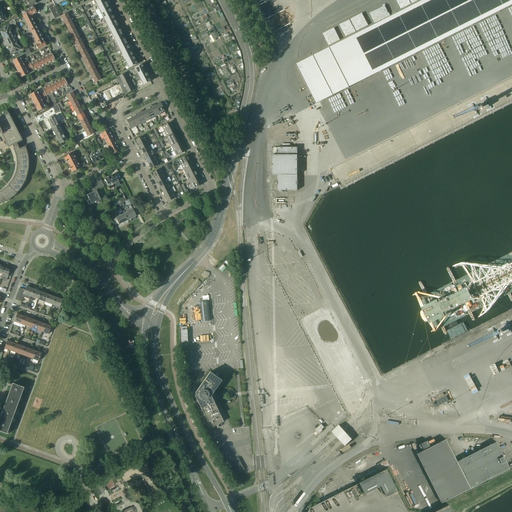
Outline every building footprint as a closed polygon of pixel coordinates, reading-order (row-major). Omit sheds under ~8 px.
[(107,5),(104,0),(96,4),(98,9),(107,5)] [(511,0),(423,0),(297,64),(316,103),(511,3),(511,0)] [(60,14),(55,5),(54,6),(53,5),(52,5),(49,7),(54,17),(55,17),(58,16),(58,15),(60,14)] [(109,9),(107,5),(98,9),(101,13),(109,9)] [(23,11),(23,13),(31,16),(32,15),(36,13),(33,6),(23,11)] [(111,14),(109,9),(101,13),(103,18),(111,14)] [(31,16),(23,13),(22,16),(27,25),(33,22),(31,17),(31,16)] [(61,16),(63,21),(69,18),(67,13),(61,16)] [(11,26),(15,23),(14,20),(18,18),(16,14),(11,17),(13,20),(9,22),(11,26)] [(114,18),(111,14),(103,18),(105,23),(114,18)] [(69,18),(63,21),(66,26),(72,23),(69,18)] [(116,23),(114,18),(105,23),(107,27),(116,23)] [(33,22),(27,25),(29,29),(28,29),(29,31),(36,28),(33,22)] [(72,23),(66,26),(69,31),(75,28),(72,23)] [(118,27),(116,23),(107,27),(110,32),(118,27)] [(0,31),(0,32),(3,39),(12,34),(10,30),(11,29),(9,26),(5,28),(3,29),(0,31)] [(121,32),(118,27),(110,32),(112,36),(121,32)] [(36,28),(29,31),(30,33),(31,33),(33,37),(39,34),(36,28)] [(75,28),(69,31),(71,37),(79,32),(78,30),(76,31),(75,28)] [(21,39),(20,36),(17,32),(12,34),(3,39),(7,46),(15,42),(16,42),(21,39)] [(79,32),(71,37),(74,42),(80,39),(78,35),(80,34),(79,32)] [(123,37),(121,32),(112,36),(114,41),(123,37)] [(39,34),(33,37),(35,41),(34,41),(35,43),(42,40),(39,34)] [(125,41),(123,37),(114,41),(117,45),(125,41)] [(80,39),(74,42),(76,47),(84,43),(83,40),(81,41),(80,39)] [(42,40),(35,43),(36,45),(34,46),(36,50),(45,46),(42,40)] [(128,46),(125,41),(117,45),(119,50),(128,46)] [(7,46),(11,54),(14,52),(15,52),(17,51),(16,51),(21,49),(19,45),(18,46),(16,42),(15,42),(7,46)] [(84,43),(76,47),(79,52),(85,49),(83,46),(85,45),(84,43)] [(130,50),(128,46),(119,50),(121,55),(130,50)] [(85,49),(79,52),(81,57),(88,54),(89,53),(88,50),(86,51),(85,49)] [(132,55),(130,50),(121,55),(124,59),(132,55)] [(46,52),(44,53),(49,63),(55,60),(51,53),(47,54),(46,52)] [(49,63),(44,53),(43,54),(44,56),(40,58),(44,66),(49,63)] [(88,54),(81,57),(84,62),(90,59),(88,54)] [(134,60),(132,55),(124,59),(126,64),(134,60)] [(12,61),(15,66),(23,63),(20,57),(12,61)] [(40,58),(35,61),(39,68),(44,66),(40,58)] [(90,59),(84,62),(87,67),(93,64),(90,59)] [(137,64),(134,60),(126,64),(128,68),(137,64)] [(31,65),(32,67),(33,71),(39,68),(35,61),(30,63),(30,64),(31,65)] [(23,63),(15,66),(18,72),(25,68),(23,63)] [(93,64),(87,67),(89,72),(95,69),(93,64)] [(144,70),(141,64),(134,68),(137,74),(144,70)] [(25,68),(18,72),(20,78),(28,74),(25,68)] [(95,69),(89,72),(92,77),(98,74),(95,69)] [(147,76),(144,70),(137,74),(140,79),(147,76)] [(133,90),(124,73),(116,77),(124,94),(133,90)] [(98,74),(92,77),(94,83),(100,80),(98,74)] [(150,82),(147,76),(140,79),(143,85),(150,82)] [(63,77),(58,80),(62,89),(65,88),(64,87),(67,85),(63,77)] [(58,80),(53,83),(57,90),(60,89),(60,90),(62,89),(58,80)] [(53,83),(48,85),(51,93),(57,90),(53,83)] [(44,92),(46,96),(51,93),(48,85),(42,88),(44,92)] [(29,95),(32,100),(40,96),(37,91),(29,95)] [(72,92),(66,95),(69,101),(75,98),(72,92)] [(340,95),(320,105),(339,141),(346,138),(347,140),(359,134),(340,95)] [(40,96),(32,100),(35,106),(42,102),(40,96)] [(106,97),(98,101),(100,104),(102,108),(105,106),(104,103),(107,102),(106,97)] [(75,98),(69,101),(71,106),(78,103),(75,98)] [(42,102),(35,106),(38,112),(45,108),(42,102)] [(78,103),(71,106),(74,111),(80,108),(78,103)] [(160,103),(155,106),(159,114),(164,112),(160,103)] [(155,106),(150,108),(155,117),(159,114),(155,106)] [(80,108),(74,111),(77,116),(83,113),(80,108)] [(150,108),(145,111),(150,119),(155,117),(150,108)] [(0,132),(1,132),(1,131),(2,131),(3,134),(1,135),(8,148),(12,146),(19,142),(22,140),(6,110),(0,112),(0,132)] [(145,111),(141,113),(145,122),(150,119),(145,111)] [(83,113),(77,116),(79,121),(85,118),(83,113)] [(141,113),(136,116),(140,124),(145,122),(141,113)] [(47,120),(52,129),(59,125),(54,116),(47,120)] [(136,116),(131,118),(135,127),(140,124),(136,116)] [(85,118),(79,121),(82,126),(88,123),(85,118)] [(130,129),(135,127),(131,118),(126,121),(130,129)] [(161,127),(164,132),(172,127),(170,122),(161,127)] [(88,123),(82,126),(84,131),(90,128),(88,123)] [(63,132),(61,128),(60,128),(59,125),(52,129),(55,135),(62,132),(63,132)] [(172,127),(164,132),(166,136),(175,132),(172,127)] [(90,128),(84,131),(87,136),(93,133),(90,128)] [(108,130),(101,133),(104,138),(111,135),(108,130)] [(62,132),(55,135),(60,144),(67,141),(62,132)] [(175,132),(166,136),(169,141),(177,137),(175,132)] [(111,135),(104,138),(106,143),(113,140),(111,135)] [(135,139),(138,145),(147,140),(144,135),(135,139)] [(177,137),(169,141),(171,146),(180,142),(177,137)] [(113,140),(106,143),(109,149),(116,145),(113,140)] [(147,140),(138,145),(140,149),(149,145),(147,140)] [(16,193),(19,190),(20,188),(21,187),(22,186),(23,184),(24,182),(25,181),(25,179),(26,177),(27,175),(27,174),(27,172),(28,170),(28,168),(28,167),(28,166),(28,164),(28,163),(28,161),(28,158),(28,157),(27,154),(27,151),(25,146),(21,147),(19,142),(12,146),(13,149),(14,151),(15,154),(16,157),(17,159),(17,163),(17,166),(16,169),(16,172),(15,175),(13,178),(12,180),(10,183),(8,185),(5,188),(3,189),(1,191),(0,191),(0,204),(2,203),(4,203),(6,201),(8,200),(9,199),(10,199),(13,196),(16,193)] [(180,142),(171,146),(173,151),(182,147),(180,142)] [(116,145),(109,149),(111,154),(119,150),(116,145)] [(149,145),(140,149),(143,154),(151,150),(149,145)] [(182,147),(173,151),(176,156),(185,152),(182,147)] [(297,190),(297,148),(277,148),(277,155),(272,155),(272,175),(277,175),(276,190),(297,190)] [(151,150),(143,154),(145,159),(154,155),(151,150)] [(100,151),(94,153),(98,161),(103,158),(100,151)] [(64,158),(67,165),(76,160),(73,153),(69,155),(69,154),(66,155),(66,156),(64,158)] [(98,161),(94,153),(89,156),(93,163),(98,161)] [(154,155),(145,159),(148,164),(156,159),(154,155)] [(178,160),(180,165),(189,160),(186,155),(178,160)] [(156,159),(148,164),(150,169),(159,165),(156,159)] [(76,160),(67,165),(71,172),(74,170),(74,171),(77,170),(77,169),(80,167),(76,160)] [(189,160),(180,165),(183,169),(191,165),(189,160)] [(191,165),(183,169),(185,174),(194,170),(191,165)] [(152,173),(155,178),(163,173),(161,168),(152,173)] [(194,170),(185,174),(188,179),(196,175),(194,170)] [(163,173),(155,178),(157,182),(166,178),(163,173)] [(115,174),(109,176),(113,184),(118,181),(115,174)] [(196,175),(188,179),(190,184),(199,180),(196,175)] [(109,176),(104,179),(108,186),(113,184),(109,176)] [(99,177),(88,183),(91,190),(92,192),(87,195),(89,200),(87,201),(88,205),(91,203),(91,204),(100,199),(96,191),(104,187),(99,177)] [(166,178),(157,182),(160,187),(168,183),(166,178)] [(199,180),(190,184),(193,189),(201,185),(199,180)] [(168,183),(160,187),(162,192),(171,188),(168,183)] [(171,188),(162,192),(164,197),(173,193),(171,188)] [(173,193),(164,197),(167,202),(176,198),(173,193)] [(132,209),(124,214),(127,221),(136,216),(132,209)] [(119,225),(127,221),(124,214),(115,218),(119,225)] [(12,271),(10,270),(10,269),(7,268),(7,266),(5,265),(2,275),(7,277),(9,278),(10,275),(8,274),(9,273),(11,274),(12,271)] [(26,287),(25,290),(24,293),(23,294),(24,294),(31,297),(34,289),(26,287)] [(41,292),(34,289),(31,297),(38,299),(41,292)] [(48,294),(41,292),(38,299),(45,302),(48,294)] [(55,297),(48,294),(45,302),(52,305),(55,297)] [(62,300),(55,297),(52,305),(59,307),(62,300)] [(22,316),(17,313),(14,321),(20,324),(22,316)] [(28,318),(22,316),(20,324),(25,326),(28,318)] [(34,320),(28,318),(25,326),(31,328),(34,320)] [(39,322),(34,320),(31,328),(36,330),(39,322)] [(45,324),(39,322),(36,330),(42,332),(45,324)] [(51,326),(45,324),(42,332),(48,334),(51,326)] [(13,342),(7,340),(4,348),(10,350),(13,342)] [(18,344),(13,342),(10,350),(15,353),(18,344)] [(24,347),(18,344),(15,353),(21,355),(24,347)] [(30,349),(24,347),(21,355),(27,357),(30,349)] [(35,351),(30,349),(27,357),(32,359),(35,351)] [(41,353),(35,351),(32,359),(38,361),(41,353)] [(209,372),(196,391),(194,393),(195,394),(194,395),(210,428),(223,422),(210,396),(221,380),(209,372)] [(12,383),(11,387),(8,394),(19,398),(23,387),(12,383)] [(8,394),(6,399),(4,406),(15,410),(19,398),(8,394)] [(4,406),(0,415),(0,417),(11,422),(15,410),(4,406)] [(0,431),(6,434),(11,422),(0,417),(0,431)] [(321,424),(315,430),(317,433),(324,427),(321,424)] [(340,441),(344,446),(352,439),(347,435),(342,429),(339,425),(331,431),(335,435),(340,441)] [(447,440),(417,454),(442,504),(449,500),(471,489),(510,469),(497,442),(458,462),(447,440)] [(219,445),(227,461),(231,459),(223,443),(219,445)] [(233,460),(240,472),(244,470),(238,458),(233,460)] [(387,497),(399,492),(387,470),(360,483),(366,495),(382,486),(387,497)] [(111,479),(105,482),(107,487),(114,484),(111,479)] [(100,495),(105,492),(101,484),(95,488),(100,495)] [(160,492),(152,496),(156,505),(164,501),(160,492)]
